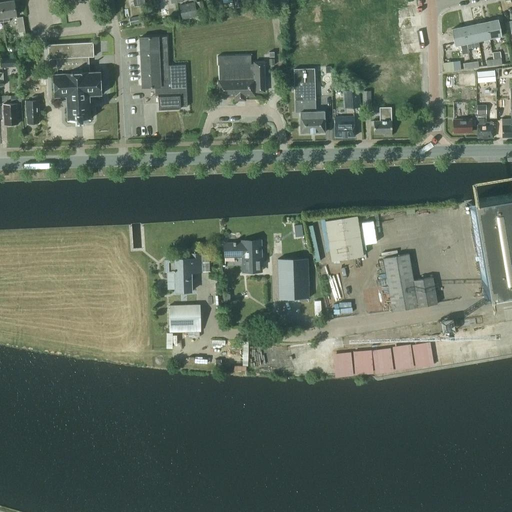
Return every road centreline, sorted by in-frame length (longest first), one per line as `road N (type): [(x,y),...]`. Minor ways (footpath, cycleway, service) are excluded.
road 1 (tertiary): [(123,160),(436,150)]
road 2 (residential): [(228,329),(283,337),(511,302)]
road 3 (residential): [(123,160),(111,0)]
road 4 (residential): [(436,150),(430,7)]
road 5 (tertiary): [(0,164),(123,160)]
